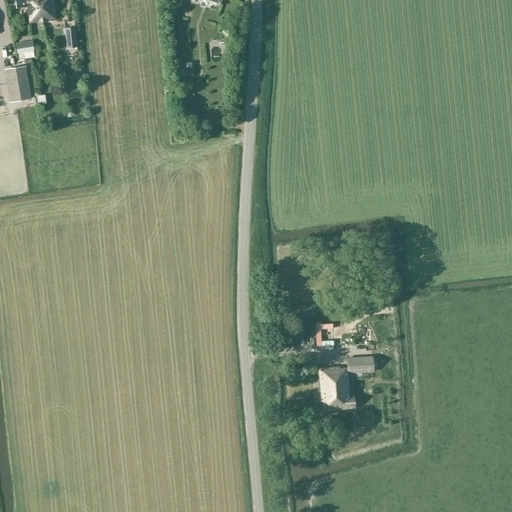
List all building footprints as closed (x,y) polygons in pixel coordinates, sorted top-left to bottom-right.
[(28,24),(43,22),(40,0),(15,0),(16,7),(26,6),(28,24)] [(40,0),(43,22),(57,20),(55,0),(53,0),(40,0)] [(77,48),(75,27),(64,28),(66,49),(77,48)] [(34,58),(33,51),(32,40),(14,43),(16,54),(19,54),(20,61),(24,60),(25,60),(25,59),(34,58)] [(180,77),(193,76),(191,63),(178,64),(180,77)] [(12,101),(30,99),(25,67),(7,70),(12,101)] [(44,95),(37,96),(38,104),(45,103),(44,95)] [(374,371),(374,370),(372,357),(346,358),(347,368),(340,369),(339,367),(318,369),(321,411),(355,408),(352,372),(374,371)]
